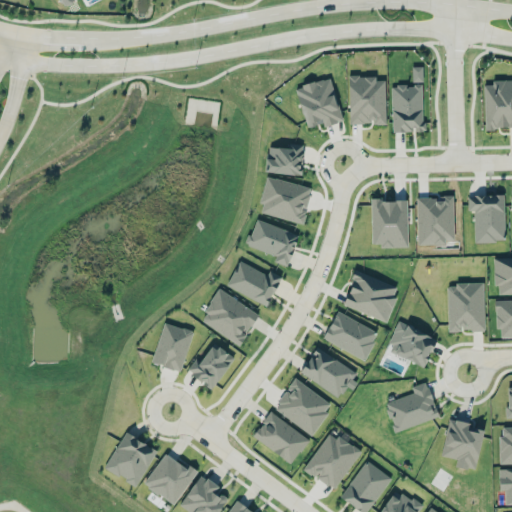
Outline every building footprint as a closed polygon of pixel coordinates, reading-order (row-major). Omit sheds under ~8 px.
[(385,79),(376,80),(376,75),(348,75),(349,122),(373,122),(373,124),(385,124),(385,79)] [(343,120),(329,77),(294,88),(307,127),(322,122),(324,126),(343,120)] [(511,79),(492,80),(492,84),(483,84),(484,128),(511,126),(511,79)] [(392,131),(413,131),(423,131),(422,84),(391,85),(392,131)] [(267,146),(265,171),(300,175),(303,144),(288,142),(287,148),(267,146)] [(302,223),(311,186),(265,176),(259,202),(262,203),(260,213),(302,223)] [(474,241),(504,241),(503,194),(467,195),(467,210),(474,210),(474,241)] [(417,244),(445,244),(445,240),(453,239),(452,196),(416,197),(417,244)] [(406,199),(371,200),(371,243),(380,242),(380,247),(407,246),(406,199)] [(246,245),(276,254),(273,261),(288,266),(298,233),(254,219),(246,245)] [(511,256),(493,258),(494,285),(498,285),(498,295),(511,294),(511,256)] [(268,273),(236,261),(226,288),(269,304),(280,275),(268,271),(268,273)] [(396,286),(356,270),(342,303),(386,321),(396,297),(392,295),(396,286)] [(483,283),(447,283),(448,332),(460,331),(460,330),(484,330),(483,283)] [(258,314),(219,288),(199,320),(239,345),(258,314)] [(500,337),(511,336),(511,299),(494,300),(495,329),(500,329),(500,337)] [(378,332),(337,310),(322,338),(364,360),(378,332)] [(424,365),(436,338),(397,321),(385,348),(424,365)] [(151,362),(180,371),(192,331),(163,322),(151,362)] [(212,388),(233,356),(212,343),(201,361),(195,357),(186,371),(212,388)] [(338,398),(356,372),(317,346),(299,371),(338,398)] [(332,405),(295,377),(273,407),(310,434),(332,405)] [(384,402),(394,431),(438,417),(426,381),(411,386),(413,392),(384,402)] [(308,438),(269,411),(252,436),(291,463),(308,438)] [(441,455),(456,458),(455,465),(474,470),(483,427),(448,420),(441,455)] [(511,462),(511,425),(499,426),(500,463),(511,462)] [(334,489),(360,451),(329,430),(303,468),(334,489)] [(155,447),(122,432),(104,470),(137,486),(155,447)] [(186,468),(165,453),(143,483),(173,504),(197,470),(189,465),(186,468)] [(367,511),(390,476),(364,459),(340,498),(362,511),(367,511)] [(505,504),(511,503),(511,467),(498,468),(498,490),(504,489),(505,504)] [(217,511),(226,498),(215,491),(218,485),(199,474),(180,505),(191,511),(217,511)] [(416,511),(421,505),(395,488),(378,511),(416,511)] [(226,511),(253,511),(235,500),(226,511)]
